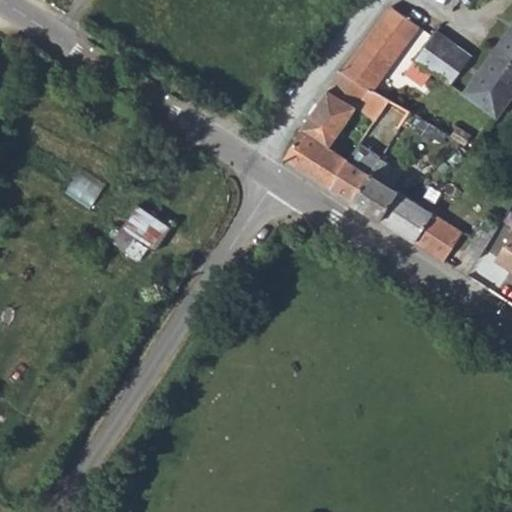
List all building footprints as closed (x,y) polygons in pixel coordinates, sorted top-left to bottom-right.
[(371,89),(419,25),(390,4),(341,69),(371,89)] [(511,10),(460,91),(495,115),(511,89),(511,10)] [(470,56),(434,31),(414,59),(449,84),(470,56)] [(408,110),(371,89),(341,69),(327,89),(356,107),(362,99),(368,103),(395,130),(408,110)] [(285,156),(327,185),(349,151),(342,147),(338,151),(329,145),(356,107),(327,89),(325,88),(299,127),(285,156)] [(349,200),(378,156),(369,150),(360,164),(354,160),(357,156),(353,153),(349,151),(327,185),(349,200)] [(401,171),(378,156),(349,200),(442,260),(461,230),(393,185),(401,171)] [(91,205),(105,182),(82,168),(68,190),(91,205)] [(170,223),(137,202),(112,239),(124,247),(133,233),(147,242),(154,247),(170,223)] [(464,249),(476,256),(491,234),(479,226),(464,249)] [(124,247),(138,256),(147,242),(133,233),(124,247)] [(511,239),(501,257),(511,264),(511,239)]
